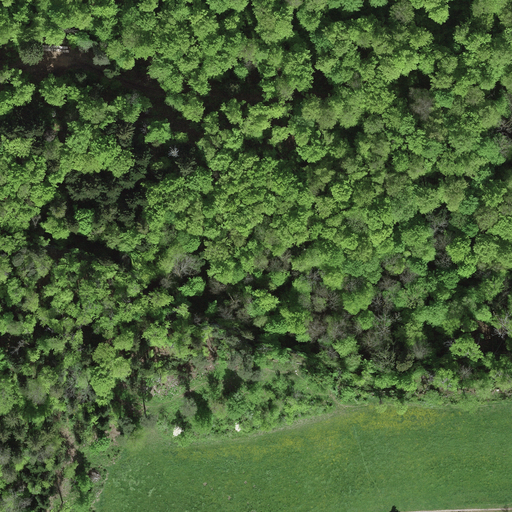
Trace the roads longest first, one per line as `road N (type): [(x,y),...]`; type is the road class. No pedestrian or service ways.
road 1 (track): [(0,70),(64,59),(162,92),(326,95),(511,134)]
road 2 (track): [(0,403),(44,384),(74,384),(129,395),(149,408)]
road 3 (track): [(0,416),(46,423),(109,473)]
